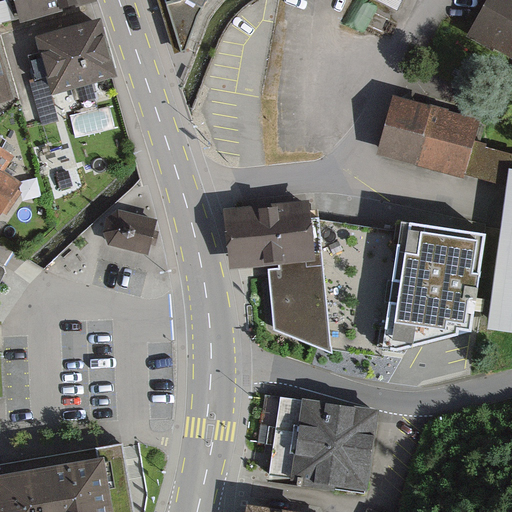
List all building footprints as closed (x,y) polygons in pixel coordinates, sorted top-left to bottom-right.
[(0,0),(0,25),(80,0),(0,0)] [(511,0),(487,0),(468,35),(511,60),(511,0)] [(93,23),(34,40),(50,92),(108,74),(93,23)] [(0,61),(0,99),(10,97),(0,61)] [(480,125),(393,100),(377,157),(464,182),(480,125)] [(0,175),(11,157),(0,150),(0,221),(19,191),(0,178),(0,175)] [(511,171),(509,171),(505,209),(490,331),(511,333),(511,171)] [(305,206),(236,213),(241,263),(268,260),(311,256),(307,222),(305,206)] [(152,226),(114,216),(101,222),(98,235),(105,245),(144,256),(152,226)] [(317,221),(307,222),(311,256),(268,260),(275,331),(330,353),(317,221)] [(481,242),(408,232),(396,320),(469,330),(481,242)] [(0,298),(15,268),(0,260),(0,298)] [(370,419),(278,406),(269,473),(361,486),(370,419)] [(128,511),(118,453),(93,457),(95,466),(0,482),(0,511),(128,511)]
